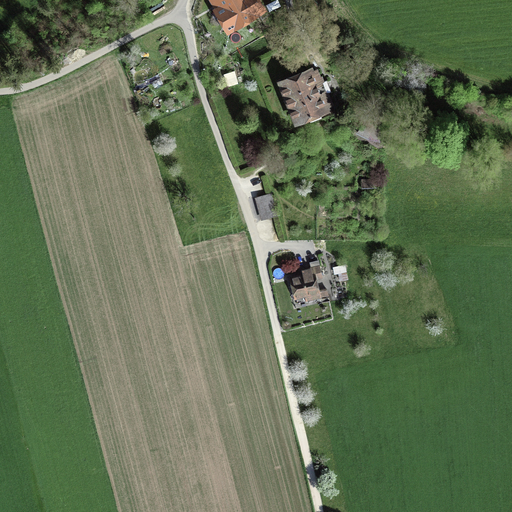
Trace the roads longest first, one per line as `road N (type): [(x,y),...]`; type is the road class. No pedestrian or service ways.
road 1 (residential): [(283,359),(187,21),(155,25),(40,82),(0,91)]
road 2 (track): [(319,511),(283,359)]
